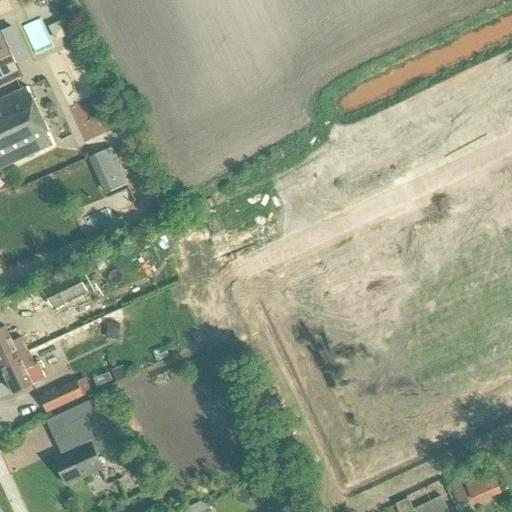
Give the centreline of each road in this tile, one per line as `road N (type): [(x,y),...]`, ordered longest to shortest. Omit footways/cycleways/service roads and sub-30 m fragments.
road 1 (track): [(504,0),(319,86),(279,158),(310,238)]
road 2 (residential): [(246,267),(511,144)]
